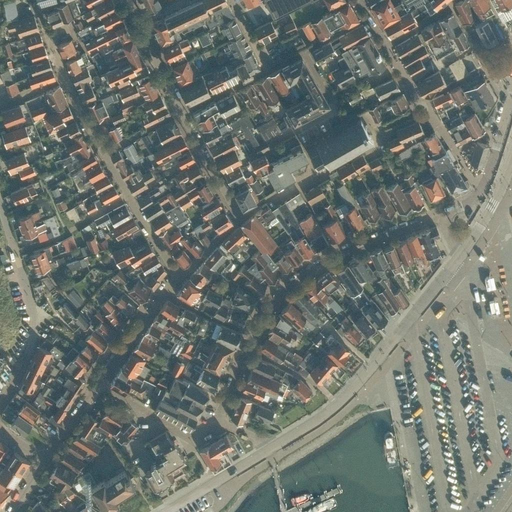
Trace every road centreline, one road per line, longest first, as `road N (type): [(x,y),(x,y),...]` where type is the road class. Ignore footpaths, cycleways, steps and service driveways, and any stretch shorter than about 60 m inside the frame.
road 1 (tertiary): [(269,450),(343,399),(465,248)]
road 2 (residential): [(253,335),(279,294),(335,253),(445,219)]
road 3 (residential): [(0,404),(33,333),(0,205)]
road 4 (residential): [(102,155),(40,17)]
road 5 (residential): [(511,93),(485,179),(445,219)]
road 6 (residential): [(102,155),(178,278)]
road 7 (residential): [(276,141),(333,109),(302,51)]
road 8 (residential): [(181,113),(128,0)]
road 9 (residential): [(241,219),(181,113)]
